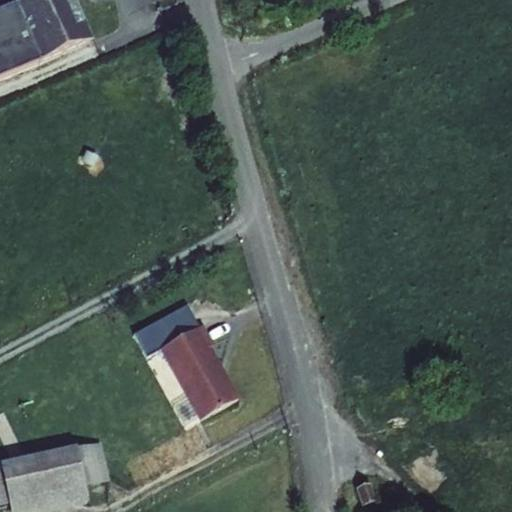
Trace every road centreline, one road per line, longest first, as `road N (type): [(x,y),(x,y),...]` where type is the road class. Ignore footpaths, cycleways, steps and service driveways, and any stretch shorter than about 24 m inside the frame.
road 1 (residential): [(217,71),(300,379),(320,511)]
road 2 (track): [(0,350),(254,216)]
road 3 (unclassified): [(217,71),(383,0)]
